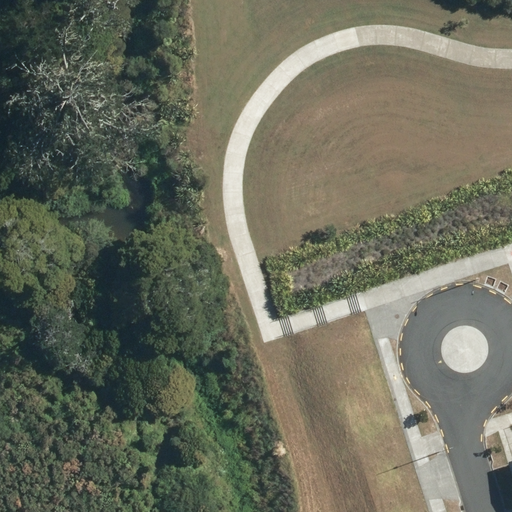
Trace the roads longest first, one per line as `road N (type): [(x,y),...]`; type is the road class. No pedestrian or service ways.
road 1 (residential): [(459,388),(436,375),(425,351),(430,325),(451,308),(477,306),(500,321),(509,348),(498,374)]
road 2 (residential): [(487,511),(459,388)]
